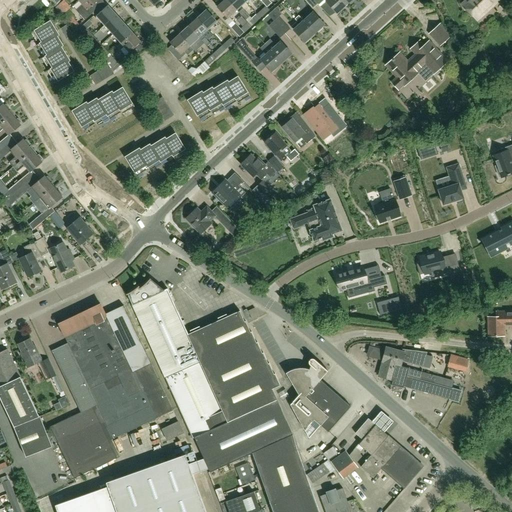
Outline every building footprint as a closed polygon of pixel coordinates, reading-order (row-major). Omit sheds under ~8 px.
[(79,0),(79,1),(82,4),(77,9),(82,14),(80,15),(85,20),(96,10),(92,6),(98,0),(79,0)] [(228,0),(227,0),(224,0),(217,7),(227,19),(237,10),(228,0)] [(227,0),(228,0),(237,10),(246,2),(243,0),(227,0)] [(318,4),(313,0),(304,0),(312,9),(318,4)] [(327,0),(326,1),(337,14),(347,4),(343,0),(327,0)] [(477,19),(498,0),(468,0),(464,4),(477,19)] [(67,11),(60,4),(56,8),(63,15),(67,11)] [(96,17),(105,26),(117,15),(108,6),(96,17)] [(262,17),(269,10),(266,6),(258,13),(262,17)] [(268,15),(274,21),(285,33),(289,29),(278,17),(281,14),(276,8),(268,15)] [(248,23),(251,27),(260,18),(257,14),(252,19),(243,9),(240,12),(248,22),(248,23)] [(197,18),(208,30),(217,21),(206,10),(197,18)] [(303,21),(315,34),(325,25),(313,12),(304,21),(303,21)] [(117,15),(105,26),(101,29),(104,33),(108,29),(113,34),(125,24),(117,15)] [(291,27),(294,30),(305,43),(315,34),(303,21),(304,21),(299,16),(295,19),(297,22),(291,27)] [(188,26),(199,38),(203,43),(207,39),(202,34),(208,30),(197,18),(188,26)] [(76,29),(80,25),(74,19),(70,22),(76,29)] [(58,32),(51,21),(32,33),(39,44),(58,32)] [(285,33),(274,21),(269,26),(280,38),(285,33)] [(240,37),(251,27),(248,23),(241,29),(236,24),(232,28),(240,37)] [(121,43),(133,32),(125,24),(113,34),(121,43)] [(441,45),(450,36),(440,25),(430,34),(441,45)] [(179,34),(193,49),(195,51),(198,48),(194,43),(199,38),(188,26),(179,34)] [(89,39),(93,36),(87,29),(83,32),(89,39)] [(58,32),(39,44),(37,45),(44,57),(62,46),(62,47),(64,45),(58,36),(60,35),(58,32)] [(141,42),(133,32),(121,43),(117,46),(126,55),(141,42)] [(175,54),(179,58),(179,59),(186,53),(187,55),(193,49),(179,34),(177,34),(173,37),(174,39),(170,42),(178,52),(175,54)] [(98,49),(102,45),(95,38),(91,41),(98,49)] [(231,38),(224,44),(227,48),(235,41),(231,38)] [(281,42),(276,46),(270,39),(265,44),(282,63),(292,54),(281,42)] [(412,49),(420,57),(426,64),(435,74),(448,62),(429,42),(424,47),(420,42),(412,49)] [(265,44),(260,48),(266,55),(261,60),(259,57),(257,58),(252,63),(260,72),(267,66),(270,70),(269,71),(272,74),(278,69),(277,68),(282,63),(265,44)] [(62,46),(44,57),(42,58),(49,70),(69,58),(62,47),(62,46)] [(218,56),(226,49),(222,46),(215,52),(218,56)] [(252,63),(257,58),(246,46),(241,50),(252,63)] [(105,57),(109,54),(103,47),(99,50),(105,57)] [(157,55),(161,59),(170,51),(166,47),(157,55)] [(170,51),(161,59),(165,64),(174,56),(170,51)] [(109,65),(114,74),(121,67),(124,65),(120,61),(118,63),(109,54),(105,57),(107,59),(105,61),(109,65)] [(210,64),(217,58),(213,54),(206,60),(210,64)] [(417,72),(426,64),(420,57),(411,65),(400,54),(387,66),(398,78),(393,83),(399,89),(404,84),(403,82),(409,77),(412,80),(419,74),(417,72)] [(174,56),(165,64),(169,68),(178,60),(174,56)] [(69,58),(49,70),(48,71),(55,83),(74,71),(69,62),(70,61),(69,58)] [(178,60),(169,68),(173,72),(182,64),(178,60)] [(205,62),(197,69),(195,68),(190,73),(191,74),(194,78),(201,72),(202,74),(210,67),(205,62)] [(182,64),(173,72),(177,77),(186,69),(182,64)] [(114,74),(109,65),(90,76),(96,85),(114,74)] [(177,77),(181,81),(190,73),(195,68),(192,67),(188,71),(186,69),(177,77)] [(194,78),(191,74),(190,73),(181,81),(185,86),(194,78)] [(227,80),(224,82),(236,101),(237,103),(249,95),(238,76),(228,82),(227,80)] [(236,101),(224,82),(213,89),(223,107),(224,108),(236,101)] [(109,93),(121,112),(122,114),(134,106),(122,87),(113,93),(112,91),(109,93)] [(199,93),(210,112),(211,114),(223,107),(213,89),(212,87),(203,93),(202,91),(199,93)] [(109,93),(98,100),(108,118),(110,119),(121,112),(109,93)] [(199,93),(187,100),(199,119),(210,112),(199,93)] [(165,121),(174,115),(163,97),(154,103),(165,121)] [(98,100),(97,98),(87,104),(86,102),(84,104),(95,123),(97,125),(108,118),(98,100)] [(314,106),(308,111),(303,115),(324,140),(340,128),(320,103),(315,108),(314,106)] [(0,124),(12,115),(8,109),(9,108),(7,105),(5,105),(4,104),(0,106),(0,124)] [(95,123),(84,104),(72,111),(84,130),(95,123)] [(9,135),(21,125),(20,124),(21,122),(18,119),(17,120),(12,115),(0,124),(0,132),(4,129),(9,135)] [(307,144),(316,137),(300,116),(294,121),(292,119),(282,127),(296,143),(302,137),(307,144)] [(162,139),(174,158),(175,160),(187,152),(175,133),(166,138),(165,137),(162,139)] [(291,150),(288,146),(276,133),(265,142),(276,155),(277,155),(282,161),(291,153),(291,150)] [(151,146),(162,163),(163,165),(174,158),(162,139),(151,145),(151,146)] [(13,167),(33,151),(29,146),(30,144),(26,140),(25,141),(24,140),(11,150),(17,156),(9,162),(13,167)] [(137,150),(149,169),(150,170),(162,163),(151,146),(151,145),(150,144),(141,150),(140,148),(137,150)] [(496,155),(493,156),(497,165),(495,166),(498,176),(500,175),(501,177),(507,174),(507,175),(510,174),(510,173),(511,172),(511,149),(507,151),(506,148),(495,152),(496,155)] [(137,150),(125,157),(137,176),(149,169),(137,150)] [(30,172),(42,162),(41,161),(42,159),(39,155),(37,156),(33,151),(13,167),(17,172),(23,167),(25,166),(30,172)] [(271,178),(277,172),(268,163),(265,165),(258,158),(257,160),(251,155),(241,165),(254,177),(257,175),(262,180),(267,174),(271,178)] [(278,172),(283,167),(275,157),(269,161),(278,172)] [(453,186),(439,190),(443,204),(443,205),(444,204),(451,202),(455,201),(455,200),(462,198),(463,198),(463,197),(460,190),(466,188),(458,164),(447,168),(453,186)] [(40,198),(54,187),(49,182),(50,180),(47,177),(45,177),(44,176),(31,188),(40,198)] [(405,178),(394,182),(399,195),(400,198),(400,199),(400,198),(410,195),(411,195),(411,194),(410,192),(405,178)] [(4,203),(12,195),(25,185),(21,180),(1,197),(4,203)] [(233,181),(229,184),(225,180),(221,184),(221,183),(221,184),(218,187),(217,187),(218,187),(212,193),(226,207),(238,195),(240,197),(245,193),(233,181)] [(262,200),(267,195),(272,189),(264,180),(253,191),(262,200)] [(25,185),(12,195),(16,201),(29,189),(25,185)] [(58,192),(54,187),(40,198),(49,209),(62,197),(61,196),(62,195),(59,191),(58,192)] [(383,203),(374,206),(379,223),(400,215),(395,199),(394,200),(390,188),(379,192),(383,203)] [(319,240),(322,239),(322,238),(331,234),(332,236),(332,234),(342,231),(330,199),(314,206),(315,208),(307,211),(308,213),(290,219),(294,229),(304,225),(303,224),(314,220),(317,228),(310,230),(311,232),(309,233),(311,239),(313,239),(314,241),(319,239),(319,240)] [(0,218),(9,216),(6,207),(0,208),(0,218)] [(209,221),(215,216),(207,207),(201,213),(197,208),(186,219),(201,234),(212,223),(209,221)] [(58,229),(64,224),(56,215),(58,213),(56,211),(48,218),(58,229)] [(30,225),(32,227),(33,230),(46,219),(42,215),(30,225)] [(219,220),(228,229),(233,223),(225,215),(219,220)] [(80,244),(93,234),(80,218),(67,229),(80,244)] [(503,228),(483,238),(492,255),(502,250),(501,248),(509,244),(511,242),(511,222),(511,221),(502,226),(503,228)] [(34,242),(42,256),(48,252),(46,248),(49,246),(43,237),(34,242)] [(28,276),(33,273),(36,275),(40,273),(40,270),(41,270),(37,263),(44,259),(42,256),(34,242),(24,247),(27,255),(20,259),(28,276)] [(69,255),(72,254),(69,248),(67,249),(63,242),(49,249),(60,272),(74,265),(69,255)] [(13,263),(9,255),(7,249),(0,252),(0,261),(2,266),(0,267),(0,283),(2,288),(16,282),(8,265),(13,263)] [(9,255),(13,263),(20,259),(16,252),(9,255)] [(421,262),(416,264),(419,274),(430,272),(431,271),(432,273),(439,271),(439,269),(445,268),(447,274),(460,271),(458,264),(452,265),(449,256),(442,258),(441,257),(440,252),(420,258),(421,262)] [(362,268),(336,275),(340,290),(346,289),(352,287),(354,291),(366,288),(368,293),(375,291),(374,287),(387,284),(384,275),(381,276),(366,280),(363,270),(362,268)] [(256,463),(296,449),(292,435),(272,390),(280,386),(274,374),(273,375),(268,364),(263,353),(262,354),(257,343),(256,343),(251,332),(250,333),(245,322),(244,322),(240,312),(188,335),(168,289),(162,292),(157,288),(158,287),(154,284),(153,285),(149,282),(151,279),(149,281),(142,287),(140,289),(139,288),(140,287),(139,286),(136,289),(128,294),(127,295),(127,296),(128,295),(133,306),(142,326),(176,401),(192,438),(194,437),(203,459),(208,469),(209,472),(253,453),(256,463)] [(398,297),(388,300),(392,312),(402,309),(398,297)] [(106,313),(102,304),(60,324),(68,342),(52,350),(81,412),(50,426),(74,478),(119,457),(111,440),(173,411),(151,363),(133,372),(106,313)] [(133,372),(151,363),(123,305),(106,313),(133,372)] [(511,311),(502,312),(502,317),(489,317),(489,336),(503,335),(503,326),(511,325),(511,311)] [(35,364),(42,361),(35,346),(33,347),(29,339),(18,344),(22,353),(20,353),(27,368),(35,364)] [(450,399),(453,389),(448,388),(451,379),(409,368),(401,365),(402,362),(423,368),(427,353),(403,349),(402,352),(387,348),(379,377),(393,381),(392,385),(403,388),(404,387),(450,399)] [(0,385),(6,383),(21,376),(7,349),(0,352),(0,385)] [(309,364),(310,365),(309,369),(307,369),(303,368),(296,369),(290,371),(286,373),(299,395),(290,405),(309,438),(320,425),(328,432),(351,406),(326,385),(320,380),(328,371),(314,359),(313,359),(313,358),(312,358),(311,359),(310,359),(309,360),(309,361),(309,362),(309,363),(309,364)] [(55,375),(56,375),(48,360),(41,364),(48,379),(52,377),(59,393),(62,391),(55,375)] [(0,395),(14,426),(39,415),(21,376),(6,383),(0,385),(0,395)] [(40,415),(39,415),(14,426),(26,457),(52,447),(40,415)] [(355,433),(362,440),(358,444),(371,455),(360,467),(373,477),(380,468),(403,488),(423,466),(400,446),(388,435),(387,435),(368,418),(355,433)] [(183,433),(178,422),(162,429),(167,440),(183,433)] [(318,511),(310,487),(296,449),(256,463),(273,511),(318,511)] [(343,479),(358,468),(346,451),(331,462),(343,479)] [(108,487),(55,505),(57,511),(205,511),(192,474),(208,469),(203,459),(189,464),(185,454),(106,482),(108,487)] [(310,475),(316,484),(336,469),(330,461),(310,475)] [(240,485),(248,484),(247,467),(239,468),(240,485)] [(7,476),(0,478),(0,480),(1,483),(3,482),(7,494),(13,491),(7,476)] [(223,488),(217,490),(222,502),(227,500),(223,488)] [(325,492),(326,493),(319,495),(323,505),(345,497),(342,488),(336,490),(336,488),(325,492)] [(13,491),(7,494),(10,502),(12,505),(18,503),(13,491)] [(226,502),(229,511),(260,511),(253,492),(226,502)] [(350,511),(345,497),(323,505),(325,511),(350,511)] [(21,511),(18,503),(12,505),(14,511),(21,511)]
